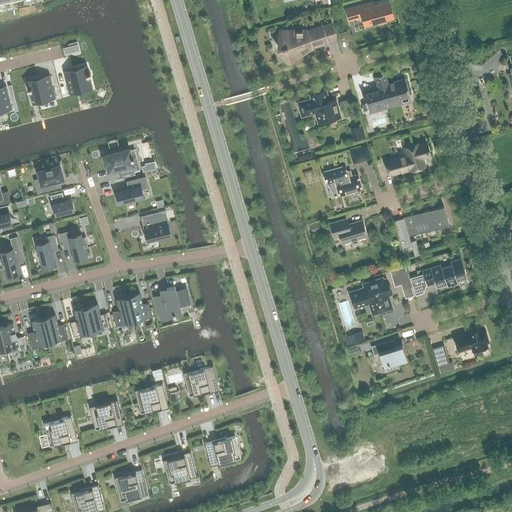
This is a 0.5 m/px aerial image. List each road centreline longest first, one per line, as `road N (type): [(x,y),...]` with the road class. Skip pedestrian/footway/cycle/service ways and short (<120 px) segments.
road 1 (residential): [(2,488),(276,394)]
road 2 (secondary): [(250,248),(176,0)]
road 3 (secondary): [(292,388),(250,248)]
road 4 (unclassified): [(472,176),(435,40)]
road 5 (unclassified): [(509,296),(472,176)]
road 6 (residential): [(0,300),(119,269)]
